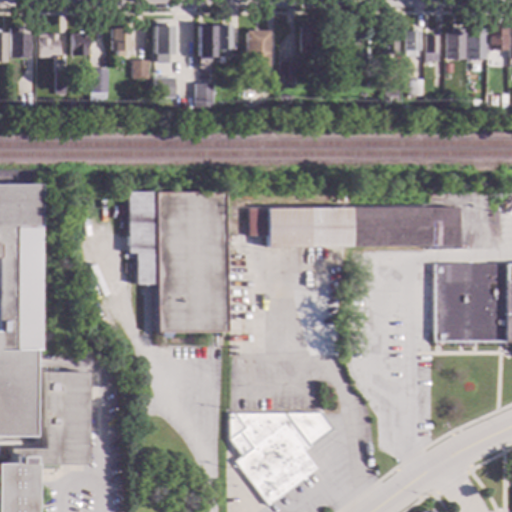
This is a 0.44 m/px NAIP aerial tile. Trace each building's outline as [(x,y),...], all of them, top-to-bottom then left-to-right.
[(351,47),(339,47),(339,22),(351,22),(351,47)] [(166,63),(154,63),(154,57),(151,57),(152,29),(157,29),(157,23),(167,24),(167,28),(172,29),(171,57),(168,57),(168,58),(167,58),(166,63)] [(502,51),(484,51),(484,23),(502,23),(502,51)] [(125,51),(120,51),(120,56),(113,56),(113,52),(108,52),(108,24),(125,24),(125,51)] [(212,58),(204,58),(204,61),(195,61),(195,58),(194,58),(194,26),(212,26),(212,58)] [(229,50),(225,50),(225,54),(217,54),(217,50),(213,50),(213,26),(228,26),(229,50)] [(310,47),(303,47),(303,55),(297,55),(297,27),(310,27),(310,47)] [(20,35),(26,35),(26,58),(7,58),(7,28),(20,28),(20,35)] [(482,60),(463,60),(463,33),(471,33),(471,29),(482,29),(482,60)] [(393,53),(381,54),(381,30),(393,30),(393,53)] [(435,62),(422,62),(422,30),(434,30),(435,62)] [(460,60),(442,60),(442,33),(450,33),(450,30),(460,30),(460,60)] [(265,67),(243,67),(242,31),(265,31),(265,67)] [(417,51),(415,51),(415,57),(402,57),(402,51),(401,51),(401,32),(417,32),(417,51)] [(86,56),(69,56),(69,34),(86,34),(86,56)] [(55,58),(36,58),(36,35),(55,35),(55,58)] [(371,65),(362,65),(362,52),(371,52),(371,65)] [(146,79),(129,80),(129,62),(146,62),(146,79)] [(292,62),(292,85),(276,85),(276,62),(292,62)] [(106,93),(104,93),(104,103),(87,102),(87,93),(87,69),(106,69),(106,93)] [(64,95),(53,95),(53,72),(64,72),(64,95)] [(173,98),(150,99),(150,78),(173,78),(173,98)] [(420,96),(406,96),(405,80),(420,80),(420,96)] [(210,110),(192,109),(192,86),(209,86),(210,110)] [(396,108),(381,108),(381,90),(396,90),(396,108)] [(289,95),(288,106),(277,106),(278,95),(289,95)] [(35,351),(29,351),(29,362),(29,438),(0,438),(0,185),(34,185),(35,351)] [(222,333),(152,333),(152,285),(132,285),(131,253),(124,254),(123,194),(123,193),(221,193),(222,333)] [(451,250),(425,250),(425,247),(262,248),(262,236),(244,237),(244,209),(450,208),(451,250)] [(511,350),(510,347),(500,347),(500,343),(470,343),(470,347),(461,347),(461,343),(430,343),(430,265),(511,265),(511,350)] [(80,466),(26,466),(26,511),(0,511),(0,465),(3,465),(3,458),(3,450),(37,450),(38,373),(80,373),(80,466)] [(330,430),(301,452),(314,469),(265,506),(231,462),(238,458),(225,441),(225,414),(318,413),(330,430)]
